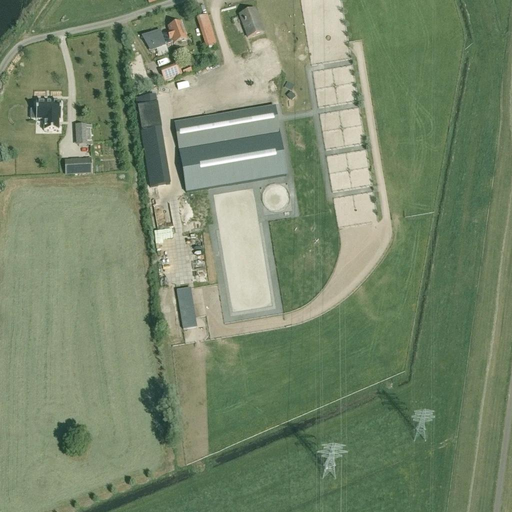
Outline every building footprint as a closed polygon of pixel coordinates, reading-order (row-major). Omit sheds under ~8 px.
[(254,11),(240,17),(248,39),(263,33),(254,11)] [(206,16),(196,19),(205,50),(215,47),(206,16)] [(180,24),(167,28),(169,33),(161,36),(161,34),(144,40),(151,50),(152,49),(154,51),(165,47),(165,46),(173,43),(174,44),(186,40),(180,24)] [(141,97),(154,96),(148,47),(136,48),(141,97)] [(35,84),(56,82),(53,55),(32,57),(35,84)] [(192,73),(189,67),(181,69),(184,76),(192,73)] [(179,78),(175,68),(160,74),(163,84),(179,78)] [(170,185),(155,97),(134,101),(149,189),(170,185)] [(58,121),(60,121),(60,104),(35,104),(35,112),(31,112),(31,121),(35,121),(43,121),(43,132),(58,132),(58,121)] [(173,125),(185,194),(286,177),(274,108),(173,125)] [(15,132),(14,112),(5,113),(6,132),(15,132)] [(86,126),(77,127),(78,147),(92,146),(92,142),(86,142),(86,126)] [(90,162),(64,163),(65,176),(91,175),(90,162)] [(222,193),(198,200),(201,212),(225,206),(222,193)] [(190,289),(175,292),(181,330),(195,327),(190,289)]
